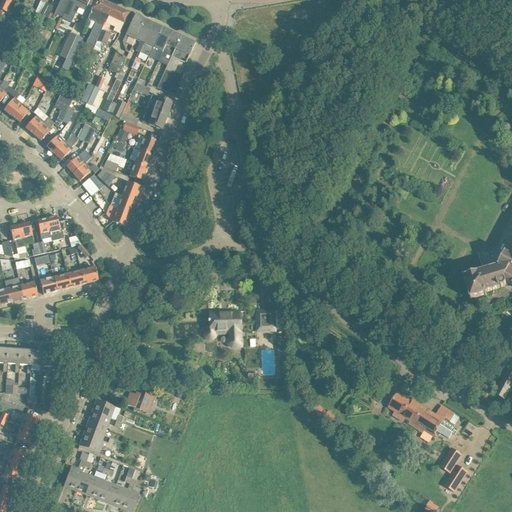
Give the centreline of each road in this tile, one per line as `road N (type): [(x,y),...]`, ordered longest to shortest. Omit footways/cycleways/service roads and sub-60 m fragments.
road 1 (unclassified): [(511,426),(357,333),(259,250),(225,246),(160,262),(125,256)]
road 2 (residential): [(125,256),(220,17),(217,0)]
road 3 (residential): [(37,500),(96,336)]
